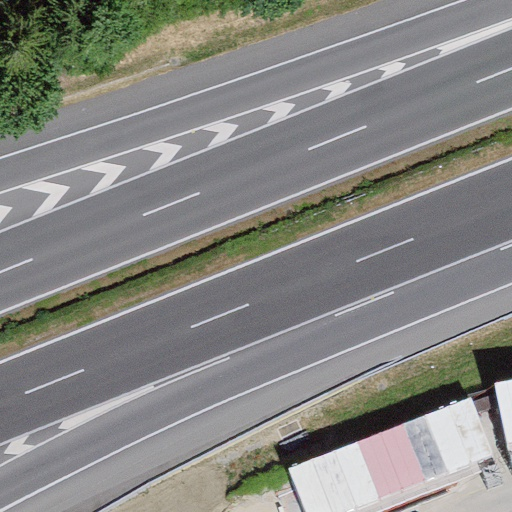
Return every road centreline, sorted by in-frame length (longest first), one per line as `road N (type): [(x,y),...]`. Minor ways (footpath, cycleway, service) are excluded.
road 1 (motorway): [(511,69),(0,273)]
road 2 (motorway): [(511,34),(0,186)]
road 3 (motorway): [(0,485),(443,231)]
road 4 (motorway): [(0,406),(443,231)]
